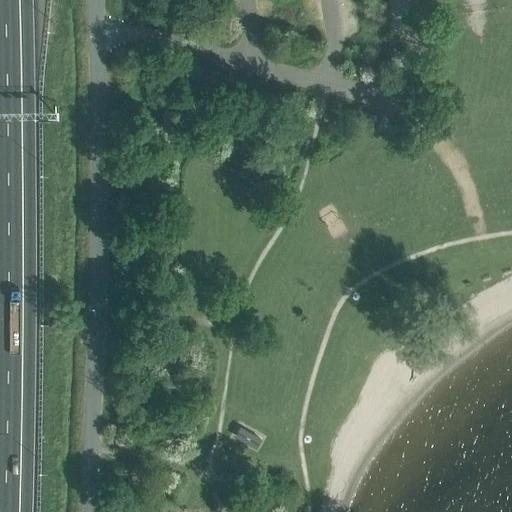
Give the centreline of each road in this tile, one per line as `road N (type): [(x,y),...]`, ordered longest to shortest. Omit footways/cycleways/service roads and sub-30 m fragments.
road 1 (motorway): [(4,511),(4,0)]
road 2 (unclassified): [(87,511),(94,27)]
road 3 (unclassified): [(94,27),(155,37),(239,66)]
